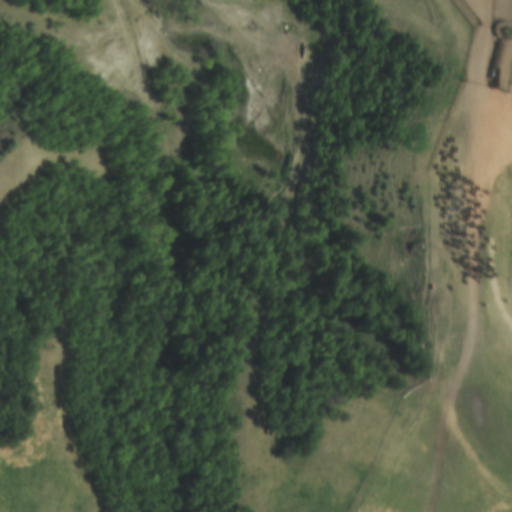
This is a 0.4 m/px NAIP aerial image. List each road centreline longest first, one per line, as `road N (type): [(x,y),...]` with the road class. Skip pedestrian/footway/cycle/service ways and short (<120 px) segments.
road 1 (track): [(367,0),(459,50),(477,166),(477,306),(487,395),(511,470)]
road 2 (track): [(477,306),(465,400),(428,511)]
